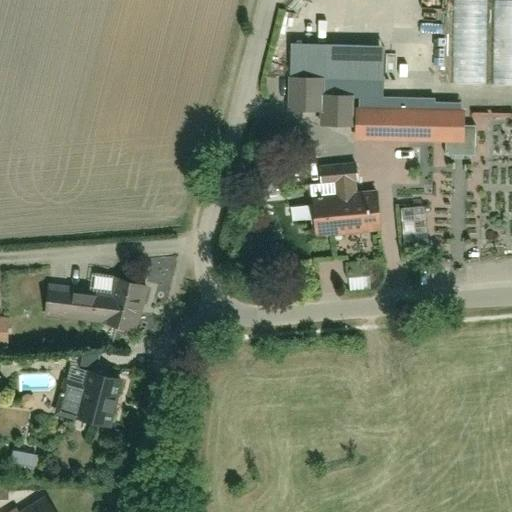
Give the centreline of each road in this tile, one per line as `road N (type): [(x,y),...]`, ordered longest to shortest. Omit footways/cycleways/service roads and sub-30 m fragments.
road 1 (residential): [(270,0),(206,263),(224,318)]
road 2 (residential): [(224,318),(511,298)]
road 3 (residential): [(129,511),(171,359),(224,318)]
road 4 (track): [(210,245),(0,260)]
